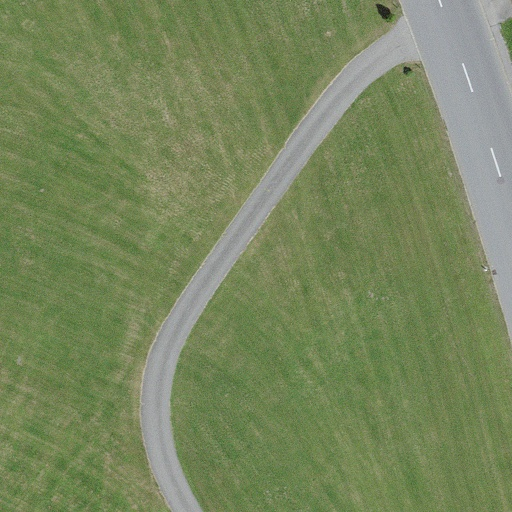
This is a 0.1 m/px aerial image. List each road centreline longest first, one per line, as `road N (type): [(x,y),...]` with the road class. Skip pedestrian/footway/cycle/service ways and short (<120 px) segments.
road 1 (track): [(452,28),(379,64),(340,102),(183,326),(160,381),(165,467),(188,511)]
road 2 (secondary): [(511,209),(440,0)]
